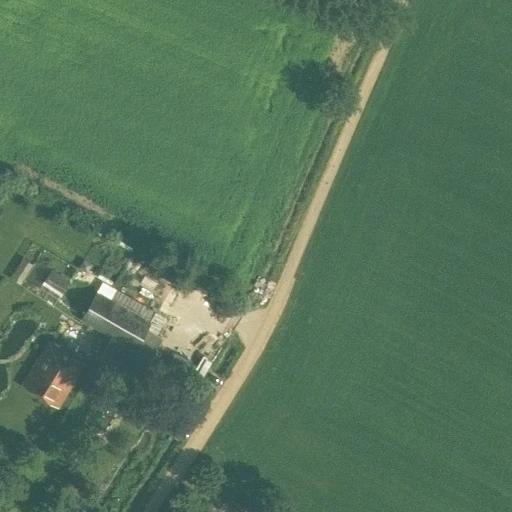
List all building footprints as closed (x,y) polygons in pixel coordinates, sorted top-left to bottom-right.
[(83,258),(78,266),(86,271),(91,263),(83,258)] [(62,293),(77,271),(59,259),(44,280),(62,293)] [(134,350),(150,320),(96,290),(80,319),(134,350)] [(57,407),(84,364),(48,342),(21,384),(57,407)] [(176,354),(167,370),(187,381),(196,363),(176,353),(176,354)]
